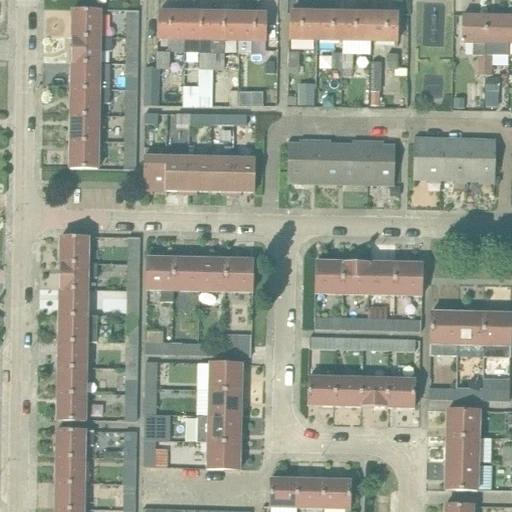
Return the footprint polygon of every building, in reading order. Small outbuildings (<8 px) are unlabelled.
[(111,12),(99,12),(72,11),(72,38),(99,38),(99,32),(99,25),(111,25),(111,12)] [(126,12),(126,38),(137,39),(138,13),(126,12)] [(158,13),(157,40),(157,52),(168,53),(184,53),(185,13),(158,13)] [(212,14),(185,13),(184,53),(200,54),(199,70),(211,70),(212,14)] [(316,41),(317,14),(290,13),(289,40),(305,40),(305,58),(316,58),(316,41)] [(212,14),(211,70),(224,71),(225,41),(239,41),(239,15),(212,14)] [(317,14),(316,41),(343,41),(344,14),(317,14)] [(371,15),(344,14),(343,41),(369,42),(370,42),(371,15)] [(239,15),(239,41),(238,54),(250,54),(250,41),(266,42),(266,15),(239,15)] [(371,15),(370,42),(397,42),(398,15),(371,15)] [(484,73),(485,16),(462,16),(461,44),(473,45),(473,54),(478,54),(477,73),(484,73)] [(509,17),(485,16),(484,73),(491,73),(491,55),(508,55),(508,45),(509,17)] [(72,38),(72,64),(99,64),(99,51),(111,52),(111,38),(99,38),(72,38)] [(137,39),(126,38),(126,65),(137,65),(137,39)] [(343,41),(343,56),(354,57),(355,57),(369,57),(369,42),(343,41)] [(157,68),(157,69),(168,70),(168,53),(157,52),(157,68)] [(288,68),(288,74),(298,74),(298,71),(298,68),(299,53),(289,53),(289,62),(288,68)] [(343,71),(343,56),(334,56),(333,70),(343,71)] [(343,56),(343,71),(353,71),(354,57),(343,56)] [(398,57),(388,57),(388,72),(398,72),(398,57)] [(72,64),(71,90),(98,91),(98,90),(99,64),(72,64)] [(379,64),(370,64),(371,92),(379,92),(379,64)] [(137,65),(126,65),(125,91),(137,91),(137,65)] [(145,67),(144,105),(156,106),(157,69),(157,68),(145,67)] [(211,70),(199,70),(199,92),(184,91),(183,106),(211,106),(211,70)] [(497,78),(485,78),(485,106),(497,106),(497,78)] [(71,90),(71,116),(98,117),(98,104),(108,104),(108,90),(98,90),(98,91),(71,90)] [(298,90),(297,105),(313,106),(314,90),(298,90)] [(125,91),(125,118),(136,118),(137,91),(125,91)] [(328,97),(323,102),(323,107),(333,107),(333,97),(328,97)] [(453,99),(453,110),(464,110),(464,99),(453,99)] [(71,116),(70,143),(97,143),(98,117),(71,116)] [(158,116),(145,116),(145,126),(158,127),(158,116)] [(189,127),(189,116),(177,116),(177,127),(189,127)] [(189,116),(189,127),(211,127),(212,117),(189,116)] [(233,128),(233,117),(220,117),(220,127),(233,128)] [(233,117),(233,128),(248,128),(248,118),(233,117)] [(136,118),(125,118),(124,144),(136,144),(136,118)] [(440,181),(441,140),(414,140),(413,181),(440,181)] [(468,141),(441,140),(440,181),(467,182),(468,141)] [(495,142),(468,141),(467,182),(494,183),(495,142)] [(314,178),(315,142),(299,142),(299,145),(288,145),(287,184),(304,185),(305,178),(314,178)] [(315,142),(314,178),(324,178),(323,185),(340,186),(341,146),(330,146),(330,143),(315,142)] [(97,143),(70,143),(70,169),(97,170),(97,143)] [(341,146),(340,186),(357,186),(357,179),(367,179),(368,143),(352,143),(352,146),(341,146)] [(383,144),(368,143),(367,179),(376,179),(376,186),(394,187),(394,157),(402,157),(403,147),(383,147),(383,144)] [(136,144),(124,144),(124,170),(135,170),(136,144)] [(165,192),(166,158),(143,157),(143,195),(152,195),(152,191),(165,192)] [(188,158),(166,158),(165,192),(187,192),(188,158)] [(188,158),(187,192),(210,193),(210,159),(188,158)] [(210,159),(210,193),(232,193),(233,159),(210,159)] [(233,159),(232,193),(254,194),(255,160),(233,159)] [(398,189),(389,189),(389,197),(398,197),(398,189)] [(61,238),(60,264),(98,265),(98,259),(87,258),(87,238),(61,238)] [(127,259),(127,266),(138,266),(138,259),(139,239),(127,239),(127,259)] [(173,292),(173,260),(147,259),(146,291),(160,291),(160,304),(172,304),(173,292)] [(200,261),(173,260),(173,292),(199,292),(200,261)] [(200,261),(199,292),(225,293),(226,261),(200,261)] [(252,262),(226,261),(225,293),(251,293),(252,262)] [(342,295),(342,264),(316,263),(315,295),(342,295)] [(98,265),(60,264),(60,290),(86,291),(87,276),(98,277),(98,265)] [(369,264),(342,264),(342,295),(368,296),(369,264)] [(369,264),(368,296),(394,296),(395,265),(369,264)] [(395,265),(394,296),(421,297),(421,265),(395,265)] [(138,266),(127,266),(127,292),(138,292),(138,266)] [(60,290),(59,317),(97,317),(98,307),(86,307),(86,291),(60,290)] [(138,292),(127,292),(126,318),(137,318),(138,292)] [(431,314),(430,345),(430,355),(456,356),(457,346),(457,314),(431,314)] [(457,314),(457,346),(483,346),(484,315),(457,314)] [(510,316),(484,315),(483,346),(483,357),(509,357),(510,316)] [(59,317),(59,343),(85,343),(97,343),(97,317),(59,317)] [(137,318),(126,318),(126,344),(137,344),(137,318)] [(341,331),(342,320),(315,319),(314,318),(314,323),(314,331),(315,331),(316,330),(341,331)] [(367,332),(368,320),(342,320),(341,331),(367,332)] [(393,332),(393,321),(368,320),(367,332),(393,332)] [(393,321),(393,332),(420,334),(421,326),(421,322),(393,321)] [(250,358),(250,337),(224,336),(223,358),(250,358)] [(336,351),(336,339),(310,339),(309,350),(336,351)] [(336,339),(336,351),(367,351),(367,340),(336,339)] [(367,340),(367,351),(393,352),(393,340),(367,340)] [(413,341),(393,340),(393,352),(413,352),(413,341)] [(59,343),(58,369),(85,369),(85,343),(59,343)] [(171,356),(171,343),(147,343),(147,356),(171,356)] [(198,344),(171,343),(171,356),(198,357),(198,344)] [(126,344),(126,370),(136,370),(137,344),(126,344)] [(220,344),(198,344),(198,357),(220,357),(220,344)] [(145,389),(157,389),(158,362),(146,361),(145,389)] [(210,365),(209,391),(240,392),(241,366),(210,365)] [(58,369),(58,395),(84,396),(85,369),(58,369)] [(136,370),(126,370),(126,396),(136,396),(136,370)] [(334,407),(335,380),(309,379),(308,406),(334,407)] [(361,381),(335,380),(334,407),(361,407),(361,381)] [(483,389),(482,389),(482,401),(508,402),(509,381),(483,380),(483,389)] [(361,381),(361,407),(387,408),(387,381),(361,381)] [(414,382),(387,381),(387,408),(413,409),(414,382)] [(455,401),(455,388),(429,388),(429,400),(455,401)] [(482,389),(455,388),(455,401),(482,401),(482,389)] [(157,389),(145,389),(145,414),(156,415),(157,389)] [(240,392),(209,391),(208,417),(240,418),(240,392)] [(84,396),(58,395),(57,421),(84,422),(84,396)] [(136,396),(126,396),(125,422),(135,422),(136,396)] [(447,437),(476,438),(477,412),(448,411),(447,437)] [(145,414),(144,442),(155,443),(156,415),(145,414)] [(240,418),(208,417),(208,444),(239,445),(240,418)] [(124,428),(124,460),(135,460),(136,429),(124,428)] [(57,432),(57,458),(84,459),(84,432),(57,432)] [(447,437),(446,464),(475,465),(476,438),(447,437)] [(155,443),(144,442),(143,469),(155,469),(155,443)] [(239,445),(208,444),(207,470),(239,471),(239,445)] [(84,459),(57,458),(56,484),(83,485),(84,459)] [(135,460),(124,460),(123,486),(135,487),(135,460)] [(475,465),(446,464),(445,491),(474,492),(475,465)] [(271,481),(270,508),(269,511),(295,511),(296,508),(297,482),(271,481)] [(297,482),(296,508),(322,509),(323,482),(297,482)] [(350,483),(323,482),(322,509),(349,510),(350,483)] [(56,484),(56,510),(83,511),(83,485),(56,484)] [(122,511),(134,511),(135,491),(123,490),(122,511)]
